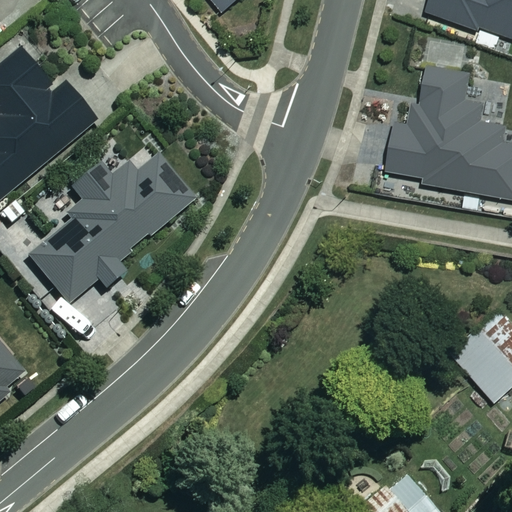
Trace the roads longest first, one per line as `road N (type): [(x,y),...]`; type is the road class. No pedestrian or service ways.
road 1 (residential): [(0,503),(190,336),(265,231),(306,131)]
road 2 (residential): [(306,131),(223,98),(146,0)]
road 3 (residential): [(306,131),(344,0)]
